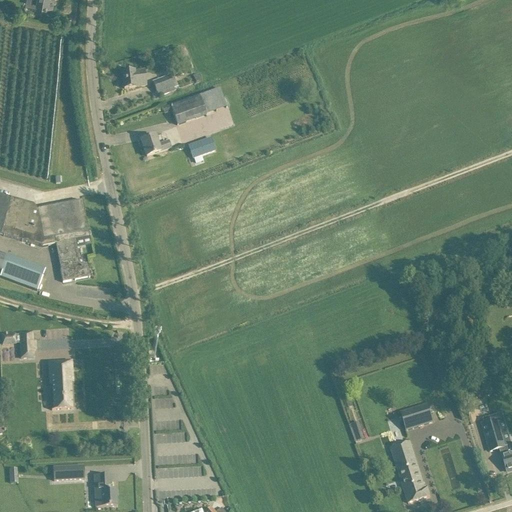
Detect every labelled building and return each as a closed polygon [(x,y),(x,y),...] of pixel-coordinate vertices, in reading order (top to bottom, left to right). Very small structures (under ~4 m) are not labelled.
[(134,73),(134,72),(122,74),(124,90),(136,88),(146,86),(144,71),(134,73)] [(173,75),(152,82),(156,93),(152,95),(153,99),(175,92),(174,90),(178,89),(173,75)] [(199,97),(170,107),(171,110),(177,126),(206,116),(199,97)] [(155,137),(144,141),(141,141),(147,157),(170,149),(168,142),(158,146),(155,137)] [(210,139),(189,147),(193,159),(215,152),(210,139)] [(33,206),(0,196),(0,235),(43,248),(55,245),(63,283),(89,278),(87,264),(80,266),(75,241),(90,239),(89,236),(91,236),(91,232),(88,232),(82,201),(37,210),(33,206)] [(45,271),(7,257),(1,274),(0,276),(0,278),(37,292),(39,287),(45,271)] [(454,281),(449,269),(434,275),(439,287),(454,281)] [(19,334),(21,359),(33,359),(33,351),(35,351),(35,344),(32,344),(32,333),(19,334)] [(74,410),(71,363),(49,364),(52,411),(74,410)] [(169,394),(168,364),(150,364),(151,394),(169,394)] [(401,414),(407,432),(433,424),(428,405),(401,414)] [(484,423),(483,423),(491,452),(500,450),(507,472),(511,471),(511,445),(511,446),(511,443),(505,445),(498,419),(490,421),(488,418),(483,419),(484,423)] [(356,423),(350,426),(356,443),(362,441),(356,423)] [(427,488),(425,489),(410,442),(391,449),(408,504),(430,497),(427,488)] [(54,482),(84,480),(84,467),(53,469),(54,482)] [(159,477),(170,477),(169,468),(158,468),(159,477)] [(117,507),(116,491),(110,491),(109,476),(94,477),(95,493),(101,492),(102,499),(95,500),(96,509),(117,507)]
